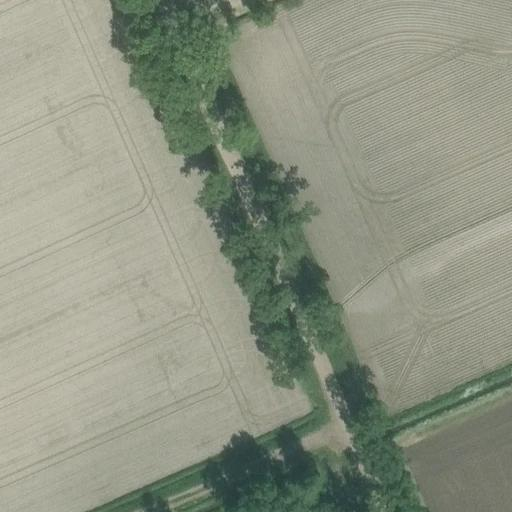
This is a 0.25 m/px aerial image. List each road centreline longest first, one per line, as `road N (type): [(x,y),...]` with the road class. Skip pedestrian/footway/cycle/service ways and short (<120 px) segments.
road 1 (unclassified): [(348,430),(162,0)]
road 2 (unclassified): [(159,511),(348,430)]
